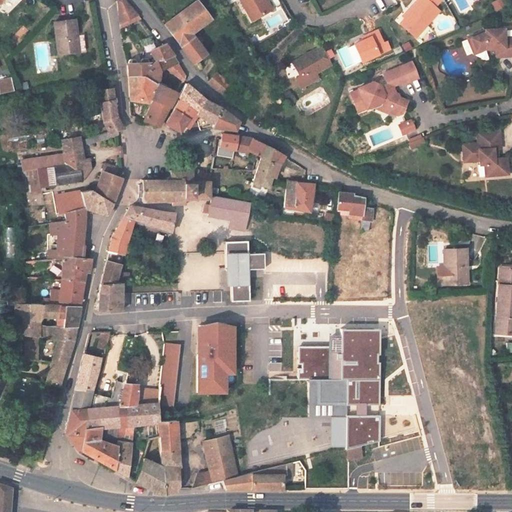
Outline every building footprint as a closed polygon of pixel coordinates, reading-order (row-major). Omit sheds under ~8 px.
[(122,0),(116,3),(119,32),(139,22),(122,0)] [(236,0),(252,26),(270,16),(260,0),(236,0)] [(403,21),(406,24),(400,31),(415,44),(440,14),(435,10),(423,0),(422,0),(420,0),(410,13),(403,21)] [(438,0),(423,0),(435,10),(441,3),(438,0)] [(494,12),(504,6),(501,0),(493,0),(489,3),(494,12)] [(192,68),(204,59),(190,37),(209,23),(199,4),(163,28),(180,51),(192,68)] [(74,25),(54,28),(58,58),(85,54),(82,38),(76,39),(74,25)] [(485,36),(467,44),(474,61),(486,56),(495,55),(496,62),(511,61),(511,42),(504,43),(504,35),(485,36)] [(363,43),(365,46),(355,51),(362,67),(389,55),(386,48),(382,49),(377,36),(369,40),(363,43)] [(162,48),(160,49),(151,55),(156,64),(158,67),(171,59),(162,48)] [(319,83),(316,78),(332,70),(321,51),(293,67),(301,81),(296,84),(301,93),(319,83)] [(173,70),(177,67),(171,59),(158,67),(156,64),(151,67),(153,80),(146,81),(147,100),(168,111),(176,96),(164,90),(163,76),(173,70)] [(151,67),(148,68),(148,66),(147,64),(146,62),(144,62),(141,63),(140,64),(139,66),(140,68),(137,69),(137,66),(136,64),(135,62),(133,62),(129,63),(128,66),(128,69),(126,70),(125,70),(126,82),(146,81),(153,80),(151,67)] [(184,81),(184,78),(177,67),(173,70),(182,85),(184,81)] [(386,114),(385,117),(388,118),(395,121),(400,119),(404,107),(397,104),(395,99),(387,96),(386,92),(399,87),(400,89),(415,83),(408,68),(380,79),(384,88),(378,91),(369,87),(355,93),(356,95),(347,99),(354,113),(362,110),(367,112),(376,107),(385,111),(386,114)] [(221,77),(218,74),(210,82),(225,96),(230,90),(227,86),(224,84),(226,82),(221,77)] [(0,79),(0,86),(2,94),(15,91),(12,76),(0,79)] [(129,105),(146,105),(150,108),(142,124),(157,131),(158,130),(168,111),(147,100),(146,81),(126,82),(129,105)] [(183,97),(184,99),(178,108),(190,118),(196,110),(201,112),(209,100),(192,85),(191,85),(183,97)] [(101,122),(108,137),(115,134),(121,131),(114,118),(111,91),(97,93),(101,122)] [(209,100),(201,112),(217,121),(221,106),(209,100)] [(146,105),(137,122),(142,124),(150,108),(146,105)] [(240,123),(238,119),(227,110),(225,107),(221,106),(217,121),(216,125),(239,129),(240,128),(240,125),(240,123)] [(386,114),(385,111),(376,107),(367,112),(383,119),(384,118),(387,119),(388,118),(385,117),(386,114)] [(182,130),(190,118),(178,108),(170,121),(170,122),(182,130)] [(186,133),(201,112),(196,110),(190,118),(182,130),(186,133)] [(408,124),(399,128),(399,130),(402,129),(405,136),(411,134),(408,124)] [(399,130),(399,128),(396,129),(399,138),(402,137),(403,139),(405,138),(405,136),(402,129),(399,130)] [(88,129),(81,131),(81,134),(84,147),(91,144),(88,129)] [(79,148),(80,154),(116,139),(115,134),(108,137),(91,144),(84,147),(79,148)] [(225,134),(225,138),(222,146),(237,149),(239,149),(242,137),(225,134)] [(409,150),(423,144),(419,134),(405,139),(409,150)] [(496,181),(495,176),(506,175),(504,162),(492,163),(492,154),(498,154),(497,136),(474,138),(475,149),(461,150),(462,168),(476,167),(476,170),(474,170),(475,183),(496,181)] [(279,163),(282,153),(270,146),(269,148),(257,141),(249,139),(242,137),(239,149),(246,151),(250,153),(250,151),(263,157),(255,182),(270,187),(279,163)] [(61,146),(63,161),(65,170),(77,168),(82,168),(80,154),(79,148),(79,143),(61,146)] [(65,170),(63,161),(21,168),(22,176),(36,174),(53,172),(65,170)] [(77,168),(80,189),(89,175),(88,167),(82,168),(77,168)] [(143,177),(143,201),(173,203),(172,207),(185,208),(186,207),(189,202),(190,201),(193,202),(206,202),(207,195),(209,174),(203,171),(196,168),(188,167),(186,172),(176,170),(175,168),(174,168),(173,168),(172,168),(171,169),(170,171),(170,174),(167,173),(166,174),(165,175),(165,179),(164,179),(143,177)] [(80,189),(77,168),(65,170),(53,172),(55,192),(80,189)] [(110,180),(117,182),(119,174),(107,169),(103,179),(110,180)] [(53,172),(36,174),(39,194),(55,192),(53,172)] [(117,182),(110,180),(103,179),(96,197),(108,204),(117,182)] [(287,205),(312,209),(315,183),(289,181),(287,205)] [(90,193),(79,195),(81,213),(104,216),(108,204),(96,197),(90,193)] [(336,198),(335,212),(338,213),(338,216),(358,219),(358,225),(368,226),(369,213),(361,212),(360,211),(360,209),(360,204),(349,201),(349,200),(336,198)] [(211,200),(210,207),(210,212),(209,214),(233,218),(247,220),(248,220),(250,205),(211,200)] [(126,214),(124,217),(133,220),(162,229),(170,232),(171,232),(175,214),(176,214),(176,213),(160,212),(131,206),(126,214)] [(61,227),(49,229),(49,239),(60,237),(59,254),(22,259),(23,267),(79,258),(80,235),(81,213),(62,217),(61,227)] [(133,220),(124,217),(118,227),(119,228),(130,231),(133,220)] [(247,220),(233,218),(232,226),(246,228),(247,220)] [(334,221),(322,219),(320,229),(329,231),(334,223),(334,221)] [(119,228),(118,227),(117,228),(112,238),(112,239),(109,249),(109,251),(123,254),(130,231),(119,228)] [(246,267),(265,267),(264,251),(248,252),(247,239),(225,240),(226,267),(230,267),(231,300),(250,299),(249,276),(246,276),(246,267)] [(461,252),(439,253),(440,270),(443,270),(444,287),(463,286),(461,252)] [(107,261),(121,264),(122,258),(108,256),(107,261)] [(56,261),(56,268),(60,268),(59,283),(80,283),(82,272),(85,272),(86,272),(88,259),(79,258),(56,261)] [(121,264),(107,261),(106,263),(101,284),(116,284),(121,264)] [(35,273),(47,272),(47,263),(34,265),(35,273)] [(511,268),(496,267),(492,333),(510,334),(511,316),(511,315),(511,268)] [(433,270),(434,288),(444,287),(443,270),(440,270),(433,270)] [(57,306),(75,305),(78,291),(80,283),(59,283),(57,306)] [(121,284),(116,284),(101,284),(100,289),(98,300),(98,311),(121,311),(121,303),(122,301),(121,284)] [(37,337),(38,325),(39,324),(29,324),(30,308),(35,308),(35,297),(24,297),(24,293),(6,292),(5,306),(13,307),(11,335),(23,336),(20,361),(34,363),(37,339),(37,337)] [(48,319),(58,319),(58,326),(70,327),(74,312),(75,305),(57,306),(43,307),(43,319),(48,319)] [(29,324),(39,324),(43,319),(43,307),(35,308),(30,308),(29,324)] [(48,355),(46,364),(61,366),(65,349),(70,327),(58,326),(47,326),(38,325),(37,337),(37,339),(51,342),(48,355)] [(225,326),(197,326),(197,347),(204,347),(204,355),(195,355),(195,393),(197,393),(197,392),(207,392),(207,389),(223,389),(223,373),(223,363),(231,363),(231,345),(226,345),(225,329),(225,326)] [(327,347),(294,347),(294,365),(298,365),(298,369),(295,369),(294,381),(305,381),(343,381),(343,407),(376,406),(376,363),(374,363),(374,356),(376,356),(376,330),(337,330),(337,338),(327,338),(327,347)] [(177,346),(162,344),(157,405),(171,406),(177,346)] [(48,355),(35,353),(34,363),(46,364),(48,355)] [(100,358),(81,355),(72,390),(91,394),(100,358)] [(61,366),(46,364),(42,384),(55,386),(61,366)] [(125,383),(125,385),(136,386),(137,376),(127,375),(125,383)] [(122,406),(125,385),(125,383),(117,381),(114,399),(99,395),(97,406),(122,406)] [(343,381),(305,381),(305,419),(342,419),(342,417),(343,407),(343,381)] [(135,406),(136,386),(125,385),(122,406),(118,427),(124,427),(127,406),(134,406),(135,406)] [(72,450),(75,451),(87,406),(91,394),(72,390),(70,397),(62,428),(61,433),(72,450)] [(157,405),(158,390),(138,390),(137,406),(157,405)] [(131,427),(156,427),(156,421),(157,405),(137,406),(135,406),(134,406),(131,427)] [(114,454),(95,447),(99,427),(118,427),(122,406),(97,406),(87,406),(75,451),(91,460),(112,471),(114,454)] [(134,406),(127,406),(124,427),(131,427),(134,406)] [(376,417),(342,417),(342,419),(342,451),(343,450),(356,447),(376,442),(376,417)] [(172,421),(172,420),(156,421),(156,427),(155,439),(158,495),(172,491),(174,487),(173,479),(167,479),(166,469),(174,469),(172,421)] [(124,427),(118,427),(114,454),(112,471),(118,474),(123,477),(131,427),(124,427)] [(222,437),(199,442),(207,483),(219,480),(232,477),(222,437)] [(155,439),(144,441),(141,449),(137,460),(129,480),(133,482),(143,488),(152,494),(155,495),(157,495),(158,495),(155,439)] [(132,458),(137,460),(141,449),(135,447),(132,458)] [(343,450),(346,462),(358,458),(356,447),(343,450)] [(29,460),(36,463),(40,450),(35,448),(29,460)] [(278,473),(281,473),(281,465),(238,475),(232,477),(219,480),(221,490),(249,490),(277,490),(276,475),(277,475),(278,473)] [(11,511),(14,491),(0,486),(0,511),(11,511)]
